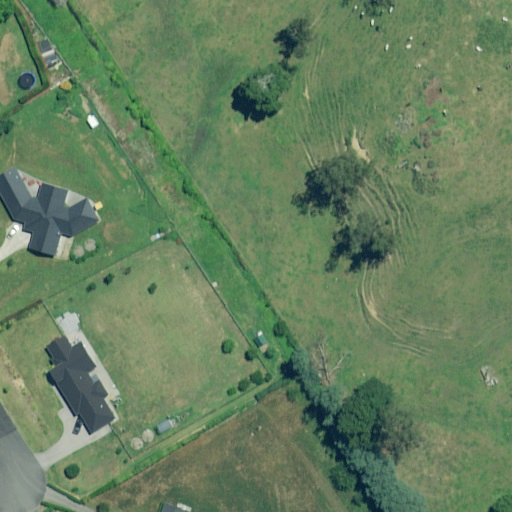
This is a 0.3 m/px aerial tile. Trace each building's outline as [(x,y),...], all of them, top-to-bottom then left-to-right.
[(59,63),(54,50),(39,55),(43,69),(59,63)] [(16,170),(0,178),(0,191),(13,217),(27,221),(25,229),(34,231),(29,249),(53,256),(61,232),(71,235),(97,220),(88,200),(70,211),(63,207),(67,192),(44,184),(39,200),(32,198),(16,170)] [(73,348),(65,334),(47,345),(59,366),(49,371),(75,415),(78,413),(89,431),(113,417),(102,398),(108,395),(100,380),(94,384),(87,372),(96,367),(82,343),(73,348)] [(169,420),(158,427),(163,435),(174,428),(169,420)] [(186,511),(165,503),(161,511),(186,511)]
